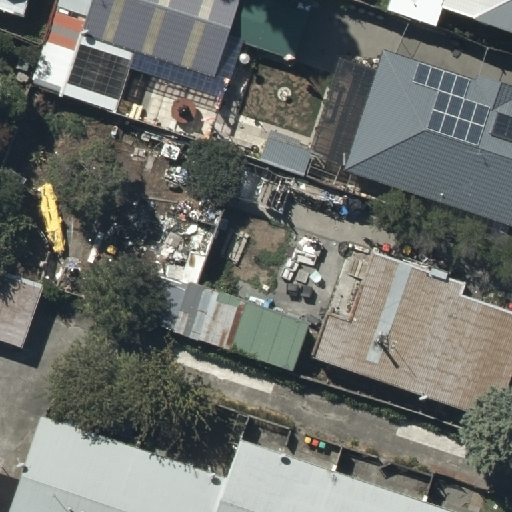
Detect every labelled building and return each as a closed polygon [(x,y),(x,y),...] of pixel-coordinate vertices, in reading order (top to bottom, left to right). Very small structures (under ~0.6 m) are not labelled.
[(83,0),(74,28),(211,73),(235,0),(83,0)] [(350,158),(511,209),(511,91),(385,51),(350,158)] [(311,146),(269,132),(259,164),(234,155),(218,201),(308,231),(319,199),(296,191),(311,146)] [(313,359),(489,417),(511,347),(511,315),(454,297),(463,271),(377,242),(352,318),(329,310),(313,359)] [(170,321),(297,363),(315,309),(188,267),(170,321)] [(0,340),(19,347),(40,284),(0,270),(0,340)] [(466,511),(424,498),(332,468),(240,437),(227,474),(135,443),(38,411),(4,511),(466,511)]
